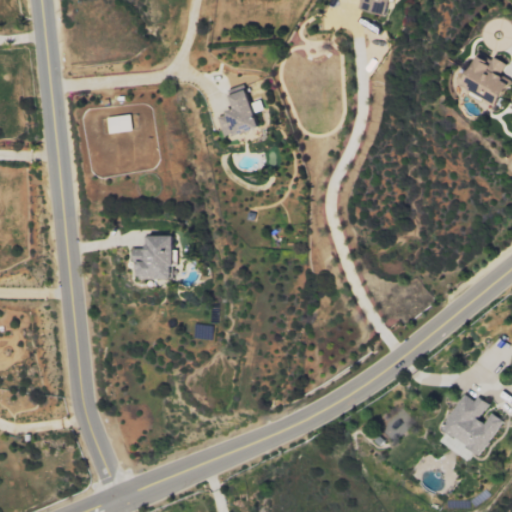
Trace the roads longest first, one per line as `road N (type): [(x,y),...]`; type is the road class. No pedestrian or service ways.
road 1 (residential): [(121,501),(89,430),(73,363),(41,0)]
road 2 (tertiary): [(95,511),(309,423),(403,361),(511,271)]
